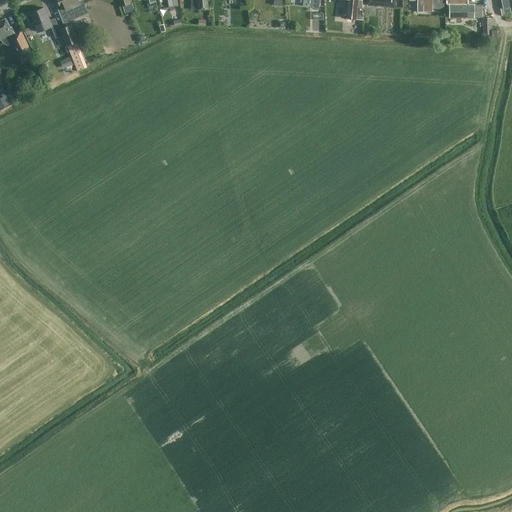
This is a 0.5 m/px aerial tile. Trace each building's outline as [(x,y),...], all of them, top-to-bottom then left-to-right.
[(82,0),(57,0),(59,4),(56,5),(63,24),(70,21),(67,13),(74,10),(78,18),(88,14),(82,0)] [(197,0),(198,9),(208,9),(207,0),(197,0)] [(362,20),(361,0),(339,0),(344,0),(344,3),(347,4),(345,23),(353,24),(354,19),(362,20)] [(438,9),(438,13),(444,13),(444,0),(409,0),(409,1),(417,1),(417,12),(432,12),(432,8),(438,9)] [(468,17),(474,17),(475,4),(468,4),(468,0),(445,0),(446,4),(449,4),(449,17),(460,17),(466,17),(468,17)] [(511,14),(508,0),(500,0),(502,8),(500,8),(502,16),(511,14)] [(55,18),(49,20),(44,8),(30,13),(37,32),(51,26),(55,38),(62,35),(55,18)] [(12,27),(10,27),(5,18),(0,20),(0,40),(2,39),(3,42),(8,43),(11,42),(20,60),(33,54),(21,30),(15,33),(12,27)] [(71,24),(59,29),(66,46),(67,45),(77,71),(84,68),(74,43),(78,41),(71,24)] [(69,57),(60,61),(63,69),(73,65),(69,57)] [(7,98),(0,102),(0,107),(1,109),(10,103),(7,98)]
